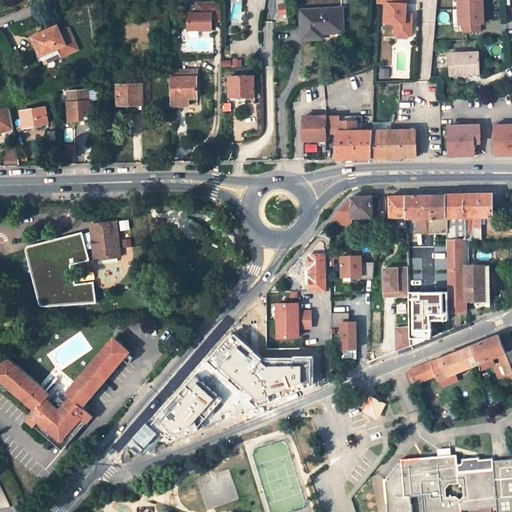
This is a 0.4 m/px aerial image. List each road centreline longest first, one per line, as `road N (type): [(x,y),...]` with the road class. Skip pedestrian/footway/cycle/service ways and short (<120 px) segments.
road 1 (residential): [(100,463),(132,468),(511,317)]
road 2 (secondary): [(260,277),(100,463)]
road 3 (unknown): [(0,415),(57,466),(134,383),(155,399)]
road 4 (secondary): [(215,182),(0,187)]
road 5 (unknown): [(236,183),(241,154),(270,131),(270,0)]
road 6 (secondary): [(511,171),(351,173)]
